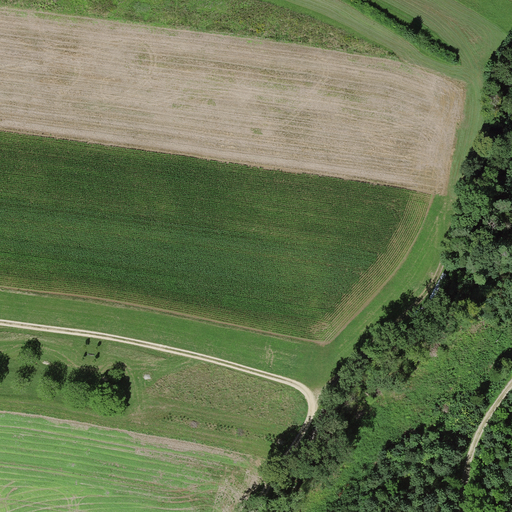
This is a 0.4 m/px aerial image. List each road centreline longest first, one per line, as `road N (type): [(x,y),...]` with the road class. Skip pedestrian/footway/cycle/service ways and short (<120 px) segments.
road 1 (track): [(0,322),(179,351),(305,390),(317,406),(314,420),(259,511)]
road 2 (track): [(317,406),(414,304),(470,198)]
road 3 (track): [(511,384),(467,460),(462,511)]
